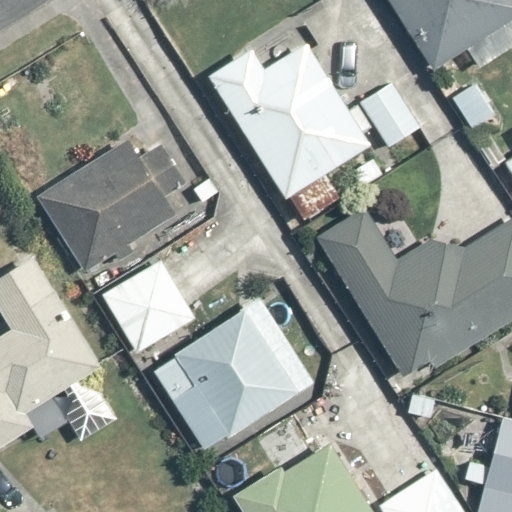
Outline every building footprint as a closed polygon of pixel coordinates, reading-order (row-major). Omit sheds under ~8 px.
[(511,0),(396,0),(438,66),(511,18),(511,0)] [(372,143),(308,40),(266,67),(254,47),(213,73),(303,219),(343,193),(329,170),(372,143)] [(422,126),(393,79),(360,98),(399,162),(423,148),(413,132),(422,126)] [(39,193),(84,266),(196,197),(151,124),(39,193)] [(398,256),(367,205),(318,234),(408,383),(511,319),(511,220),(496,230),(465,248),(451,224),(398,256)] [(27,411),(54,394),(82,441),(122,417),(94,371),(103,365),(36,254),(0,275),(0,303),(14,327),(0,335),(0,447),(36,426),(27,411)] [(197,317),(161,256),(103,290),(138,351),(197,317)] [(316,379),(262,296),(155,366),(208,448),(316,379)] [(468,484),(486,489),(479,511),(511,511),(511,417),(505,416),(492,464),(475,460),(468,484)] [(377,511),(330,433),(237,490),(250,511),(377,511)] [(467,511),(438,466),(381,502),(387,511),(467,511)]
